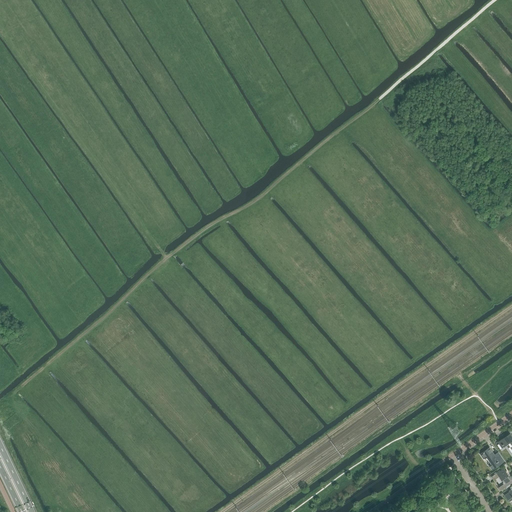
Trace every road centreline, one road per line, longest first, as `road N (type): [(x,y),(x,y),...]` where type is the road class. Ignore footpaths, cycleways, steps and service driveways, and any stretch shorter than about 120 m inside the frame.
road 1 (track): [(18,388),(190,239),(264,193),(494,0)]
road 2 (track): [(511,306),(223,511)]
road 3 (residential): [(490,511),(452,456),(511,414)]
